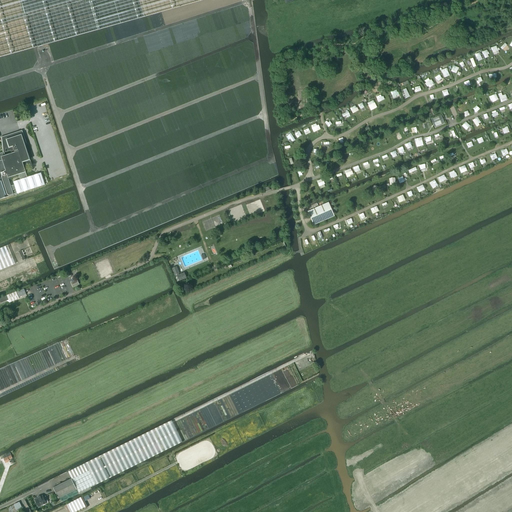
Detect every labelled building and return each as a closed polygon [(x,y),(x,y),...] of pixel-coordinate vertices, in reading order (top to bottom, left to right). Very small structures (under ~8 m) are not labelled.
[(205,0),(0,0),(0,57),(40,46),(205,0)] [(441,115),(431,119),(434,127),(444,123),(441,115)] [(0,199),(14,195),(12,191),(16,189),(17,194),(45,185),(41,173),(27,177),(23,165),(28,164),(28,162),(29,160),(27,159),(26,157),(28,156),(24,144),(26,144),(22,131),(6,136),(6,137),(2,139),(3,140),(3,142),(4,143),(3,144),(4,145),(4,147),(9,151),(11,151),(12,154),(5,156),(4,152),(0,153),(0,199)] [(313,226),(334,217),(328,203),(307,211),(313,226)] [(0,270),(15,264),(7,246),(0,248),(0,270)] [(186,278),(184,273),(179,275),(178,274),(177,275),(177,276),(176,276),(179,281),(186,278)] [(73,288),(79,285),(77,280),(70,282),(73,288)] [(9,303),(19,299),(16,292),(0,298),(0,301),(1,303),(8,300),(9,303)] [(71,479),(53,488),(58,499),(76,490),(78,493),(182,442),(172,421),(68,472),(71,479)] [(9,461),(8,460),(12,458),(10,453),(2,457),(5,463),(9,461)] [(42,495),(34,499),(38,507),(46,503),(48,502),(47,500),(46,496),(43,497),(42,495)] [(82,496),(65,505),(67,511),(77,511),(87,507),(82,496)] [(19,502),(13,505),(16,510),(22,508),(19,502)]
